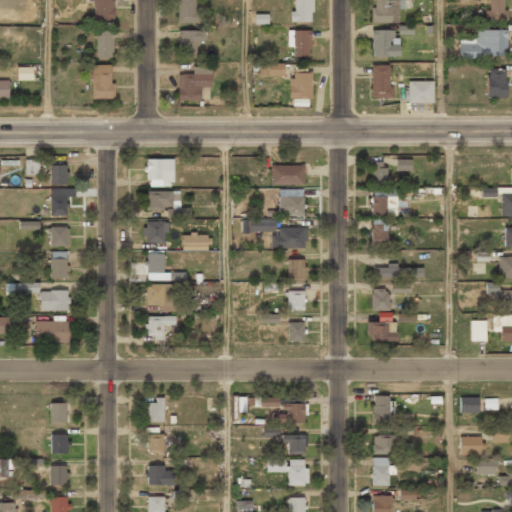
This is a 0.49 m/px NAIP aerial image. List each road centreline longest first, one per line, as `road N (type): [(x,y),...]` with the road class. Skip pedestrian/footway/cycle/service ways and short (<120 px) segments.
road 1 (residential): [(0,371),(511,370)]
road 2 (tertiary): [(0,131),(511,131)]
road 3 (residential): [(107,511),(105,131)]
road 4 (residential): [(337,511),(339,132)]
road 5 (residential): [(340,0),(339,132)]
road 6 (residential): [(147,0),(147,132)]
